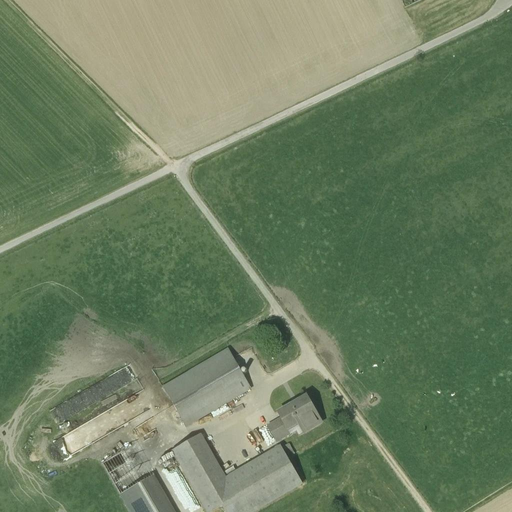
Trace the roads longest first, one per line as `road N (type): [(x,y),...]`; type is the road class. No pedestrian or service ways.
road 1 (track): [(0,250),(504,10),(508,0)]
road 2 (track): [(174,168),(7,0)]
